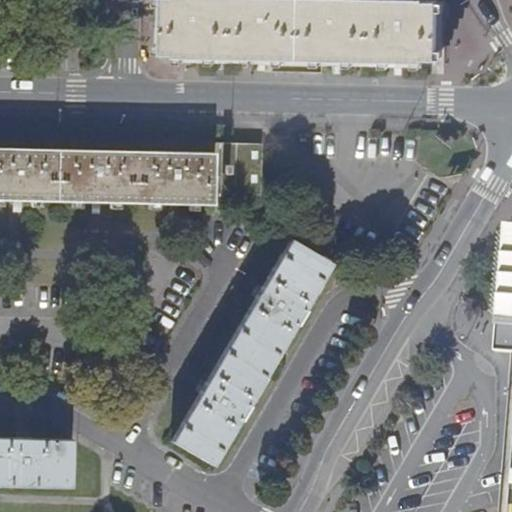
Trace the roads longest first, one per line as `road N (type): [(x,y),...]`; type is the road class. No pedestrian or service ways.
road 1 (residential): [(299,511),(435,297),(511,155)]
road 2 (residential): [(511,106),(121,104)]
road 3 (residential): [(0,376),(240,511)]
road 4 (residential): [(121,104),(0,99)]
